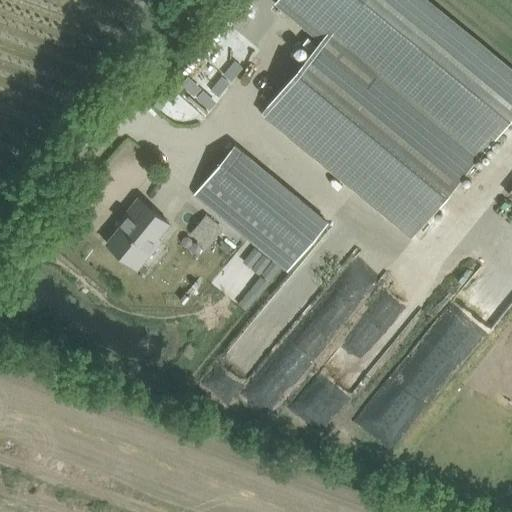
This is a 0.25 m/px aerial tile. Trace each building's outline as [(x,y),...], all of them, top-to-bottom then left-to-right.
[(481,154),(511,116),(511,72),(424,0),(354,0),(330,29),(262,112),(277,125),(413,237),(481,154)] [(185,130),(200,117),(176,90),(161,104),(185,130)] [(329,222),(251,157),(235,144),(195,192),(290,270),(329,222)] [(170,223),(155,211),(139,198),(126,214),(118,223),(121,226),(107,243),(122,256),(138,268),(161,240),(158,237),(170,223)] [(222,230),(206,216),(191,233),(208,247),(222,230)] [(254,329),(269,345),(303,313),(289,297),(254,329)] [(297,341),(259,380),(275,395),(313,356),(297,341)]
